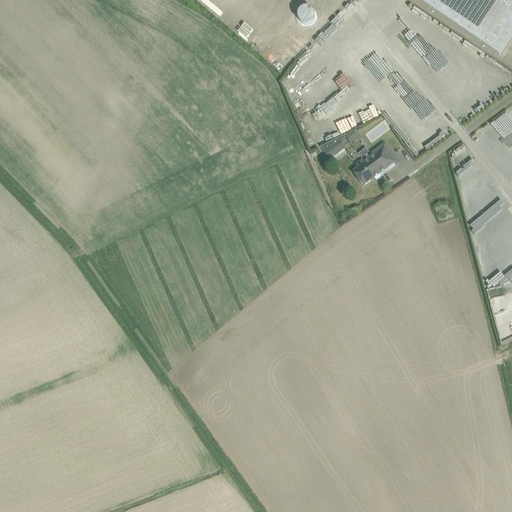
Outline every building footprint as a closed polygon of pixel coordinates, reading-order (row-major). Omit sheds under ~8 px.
[(511,0),(416,0),(491,50),(499,56),(506,46),(511,50),(511,0)] [(310,6),(298,14),(305,25),(317,18),(310,6)] [(511,107),(499,117),(494,125),(498,127),(502,124),(504,126),(511,126),(511,107)] [(364,129),(371,140),(391,128),(384,117),(364,129)] [(358,168),(353,172),(362,185),(364,188),(375,180),(373,177),(384,170),(387,174),(399,164),(385,145),(371,155),(366,149),(359,155),(363,160),(365,163),(358,168)] [(464,205),(471,213),(491,195),(484,187),(464,205)] [(440,221),(453,217),(449,204),(436,208),(440,221)]
